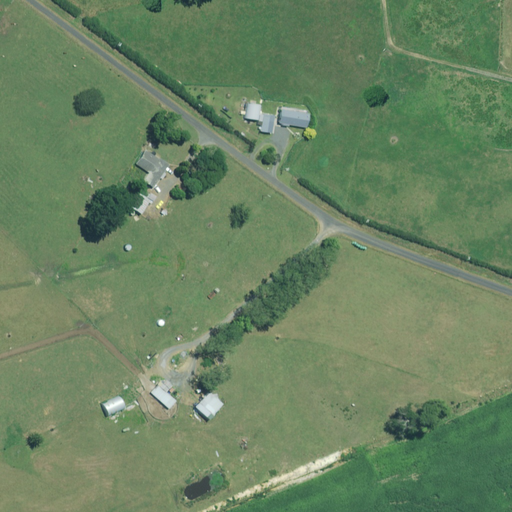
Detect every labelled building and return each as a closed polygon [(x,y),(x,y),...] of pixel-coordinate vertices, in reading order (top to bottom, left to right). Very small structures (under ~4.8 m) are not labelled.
[(259,106),(247,104),(245,119),(256,121),(259,106)] [(307,114),(280,109),(277,125),(286,127),(287,125),(304,128),(307,114)] [(274,117),(258,114),(257,121),(261,122),(259,132),(271,134),(274,117)] [(166,166),(144,152),(135,165),(148,172),(142,182),(152,188),(166,166)] [(148,201),(137,194),(129,207),(139,214),(148,201)] [(174,402),(156,386),(150,394),(167,409),(174,402)] [(219,404),(205,392),(191,408),(206,420),(219,404)] [(123,409),(118,396),(101,404),(106,417),(123,409)]
